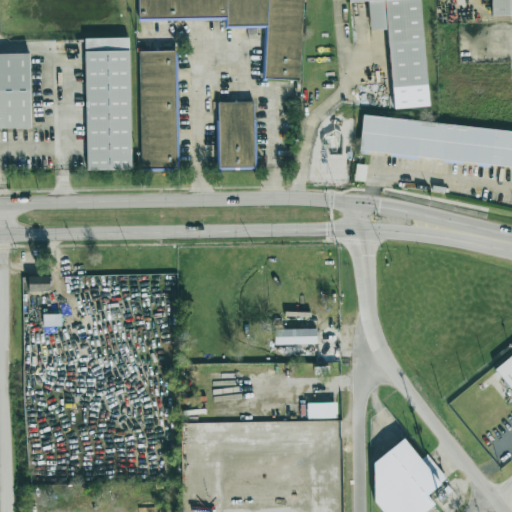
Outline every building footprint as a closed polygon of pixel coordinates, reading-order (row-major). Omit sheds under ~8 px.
[(225,19),(225,26),(263,27),(262,80),(301,80),(302,0),(137,0),(137,18),(225,19)] [(425,86),(419,0),(347,0),(348,4),(368,2),(370,31),(386,30),(390,89),(425,86)] [(511,0),(489,0),(490,16),(511,16),(511,0)] [(85,170),(130,170),(129,39),(84,39),(85,170)] [(176,169),(176,51),(139,51),(139,169),(176,169)] [(29,56),(0,55),(0,129),(28,130),(29,56)] [(255,169),(254,102),(214,103),(215,169),(255,169)] [(511,167),(511,131),(361,118),(358,153),(511,167)] [(49,277),(28,276),(28,291),(49,292),(49,277)] [(60,315),(42,315),(42,325),(60,325),(60,315)] [(273,345),(316,344),(316,328),(273,329),(273,345)] [(511,354),(493,371),(511,392),(511,354)] [(306,419),(336,418),(336,402),(306,403),(306,419)] [(389,511),(425,511),(434,505),(426,495),(439,485),(404,439),(359,473),(389,511)]
